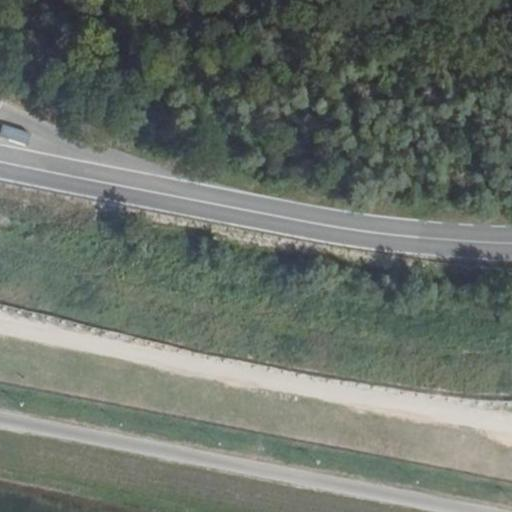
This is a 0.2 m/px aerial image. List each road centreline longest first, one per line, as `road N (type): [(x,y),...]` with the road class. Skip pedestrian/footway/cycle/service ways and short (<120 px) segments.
road 1 (tertiary): [(511,247),(402,241),(166,193)]
road 2 (tertiary): [(0,160),(166,193)]
